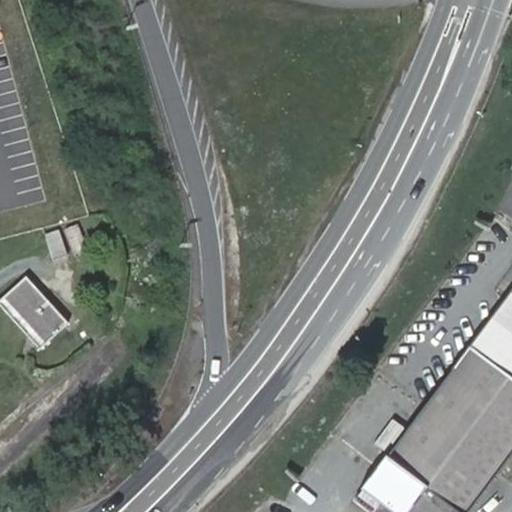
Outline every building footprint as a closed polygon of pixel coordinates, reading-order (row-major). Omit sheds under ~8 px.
[(75,226),(63,230),(72,254),(84,249),(75,226)] [(66,256),(57,233),(46,237),(55,261),(66,256)] [(68,327),(26,282),(0,306),(0,313),(40,356),(68,327)] [(511,290),(469,347),(453,369),(387,455),(385,454),(359,487),(361,489),(354,496),(355,502),(366,511),(372,510),(378,503),(391,511),(407,511),(425,490),(454,511),(467,511),(497,474),(505,463),(511,453),(511,290)] [(511,471),(511,468),(505,463),(497,474),(505,480),(511,471)]
